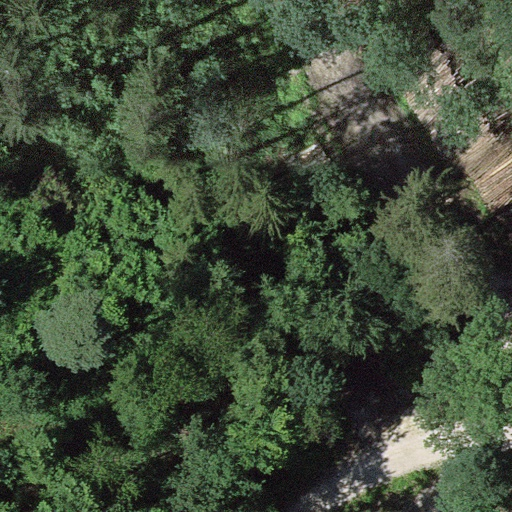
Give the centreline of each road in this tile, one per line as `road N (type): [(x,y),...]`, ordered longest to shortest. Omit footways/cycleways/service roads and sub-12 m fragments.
road 1 (track): [(511,331),(337,74),(277,0)]
road 2 (track): [(294,511),(373,460),(511,425)]
